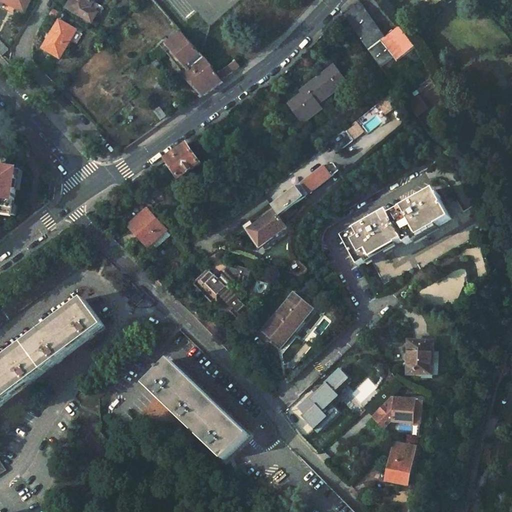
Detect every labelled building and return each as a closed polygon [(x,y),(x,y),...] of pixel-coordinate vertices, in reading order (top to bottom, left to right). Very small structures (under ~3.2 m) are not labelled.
[(30,0),(0,0),(0,6),(3,8),(5,2),(25,11),(30,0)] [(104,0),(71,0),(70,1),(95,16),(104,0)] [(386,38),(360,2),(344,13),(380,66),(393,58),(396,62),(415,49),(400,28),(386,38)] [(77,30),(60,19),(43,47),(60,58),(77,30)] [(222,82),(176,27),(165,36),(169,41),(167,42),(189,67),(188,68),(189,70),(185,73),(204,96),(222,82)] [(235,60),(216,74),(221,80),(240,67),(235,60)] [(306,91),(289,104),(303,122),(320,109),(317,105),(346,82),(333,66),(304,88),(306,91)] [(397,106),(389,95),(335,138),(342,148),(397,106)] [(220,143),(225,151),(229,148),(224,140),(220,143)] [(200,163),(188,144),(186,143),(164,158),(166,160),(178,178),(200,163)] [(16,179),(17,173),(8,172),(9,163),(0,161),(0,216),(15,218),(20,180),(16,179)] [(325,164),(271,205),(274,209),(248,228),(256,240),(262,236),(267,242),(288,227),(280,216),(334,176),(325,164)] [(362,265),(374,260),(409,243),(411,248),(458,226),(451,213),(443,196),(397,218),(395,213),(348,235),(362,265)] [(409,243),(374,260),(386,286),(420,269),(423,274),(493,241),(481,214),(476,217),(470,220),(464,207),(451,213),(458,226),(411,248),(409,243)] [(128,225),(148,247),(167,229),(147,208),(128,225)] [(70,257),(0,308),(0,326),(79,268),(70,257)] [(229,274),(219,281),(211,273),(202,283),(218,299),(220,297),(239,316),(246,309),(239,301),(244,296),(252,273),(239,268),(237,272),(230,270),(228,273),(229,274)] [(295,329),(292,327),(299,318),(303,321),(313,309),(310,306),(294,293),(262,330),(282,346),(295,329)] [(144,301),(137,295),(132,300),(138,307),(144,301)] [(85,303),(0,364),(0,407),(105,330),(85,303)] [(432,341),(408,341),(407,374),(416,374),(416,368),(432,368),(432,341)] [(250,436),(173,361),(147,386),(225,462),(250,436)] [(349,378),(341,368),(298,407),(304,414),(302,416),(315,429),(328,417),(323,411),(340,396),(335,391),(349,378)] [(416,400),(394,398),(392,420),(413,423),(416,400)] [(416,447),(394,442),(387,479),(408,484),(416,447)]
